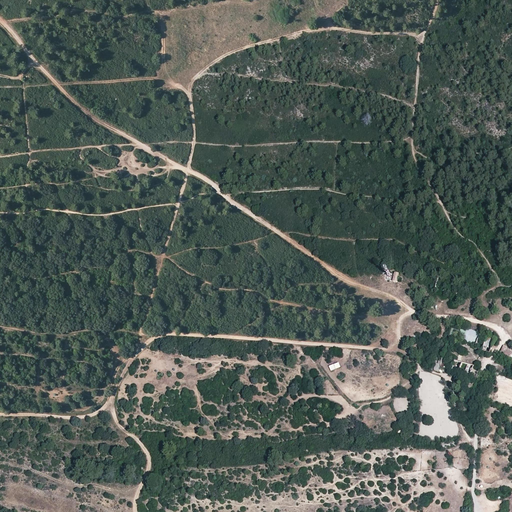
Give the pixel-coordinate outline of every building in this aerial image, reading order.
[(476,346),(480,334),(459,325),(463,340),(476,346)] [(503,345),(500,354),(511,358),(511,354),(511,350),(508,350),(509,347),(503,344),(503,345)] [(472,373),(474,365),(455,361),(453,369),(472,373)] [(339,362),(329,366),(331,372),(341,367),(339,362)] [(442,365),(441,364),(436,362),(433,370),(434,370),(439,372),(442,365)] [(478,380),(477,380),(467,378),(465,392),(474,394),(478,380)]
